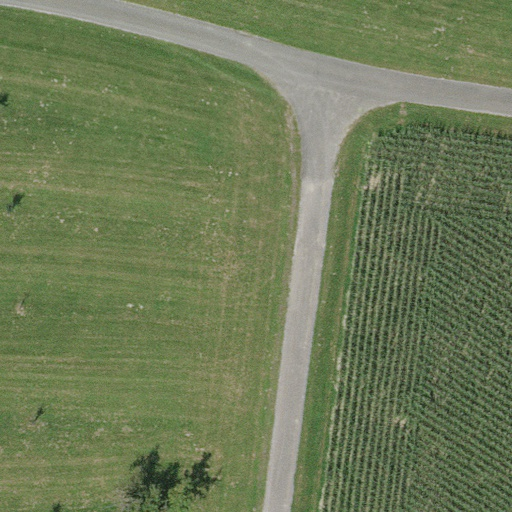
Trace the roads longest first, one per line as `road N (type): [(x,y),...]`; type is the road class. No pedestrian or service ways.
road 1 (track): [(281,511),(333,82)]
road 2 (track): [(333,82),(53,0)]
road 3 (track): [(333,82),(511,109)]
